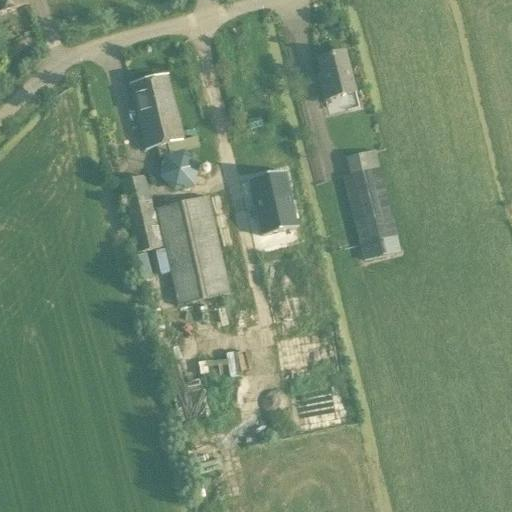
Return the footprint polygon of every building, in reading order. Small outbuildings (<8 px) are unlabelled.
[(0,0),(0,13),(27,6),(25,0),(0,0)] [(325,100),(355,93),(345,53),(317,60),(323,84),(321,85),(325,100)] [(145,151),(182,142),(166,77),(129,86),(145,151)] [(174,194),(194,187),(199,167),(186,154),(164,158),(159,178),(174,194)] [(362,263),(397,255),(377,171),(343,179),(362,263)] [(284,173),(249,181),(261,238),(297,230),(284,173)]
